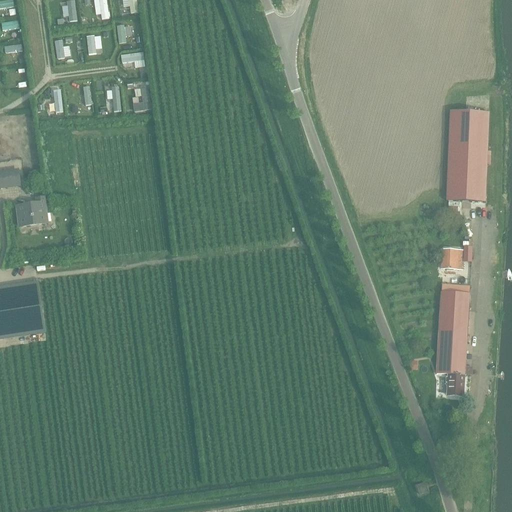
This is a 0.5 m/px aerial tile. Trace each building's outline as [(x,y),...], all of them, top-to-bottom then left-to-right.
[(107,0),(99,0),(102,20),(109,20),(107,0)] [(137,0),(128,0),(130,15),(139,14),(137,0)] [(15,1),(6,2),(6,12),(16,11),(15,1)] [(67,3),(69,23),(78,22),(75,2),(67,3)] [(11,13),(3,12),(2,25),(10,26),(11,13)] [(124,26),(117,27),(119,45),(127,44),(124,26)] [(87,37),(89,56),(97,56),(95,36),(87,37)] [(65,60),(62,42),(55,43),(57,60),(65,60)] [(22,46),(5,48),(6,54),(23,53),(22,46)] [(143,54),(121,57),(122,64),(144,62),(143,54)] [(148,87),(141,88),(143,104),(133,105),(134,112),(151,110),(148,87)] [(90,88),(83,89),(85,106),(92,105),(90,88)] [(119,88),(111,89),(114,113),(121,112),(119,88)] [(61,91),(54,92),(55,114),(63,113),(61,91)] [(446,202),(485,203),(489,114),(450,112),(446,202)] [(18,172),(0,174),(0,188),(20,186),(18,172)] [(38,205),(17,207),(20,227),(47,224),(47,222),(51,222),(50,214),(46,215),(44,199),(37,200),(38,205)] [(462,263),(470,263),(472,263),(472,247),(471,247),(464,247),(463,258),(463,257),(462,263)] [(442,259),(441,269),(445,269),(461,270),(462,261),(462,252),(458,252),(444,251),(444,259),(442,259)] [(443,288),(470,290),(471,274),(444,273),(443,288)] [(37,284),(0,289),(0,339),(45,333),(37,284)] [(436,375),(448,376),(447,395),(464,396),(470,296),(441,294),(436,375)] [(416,487),(419,494),(427,491),(424,483),(416,487)]
